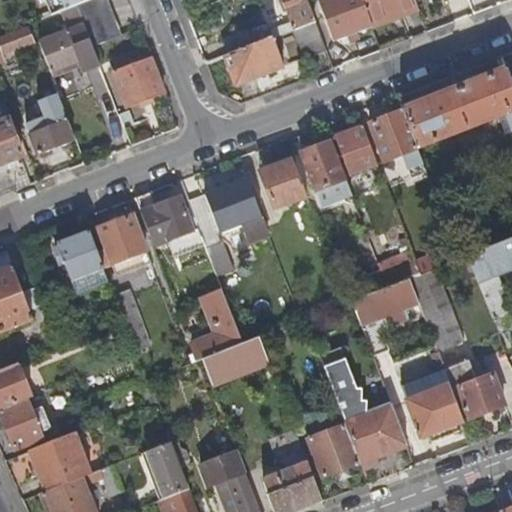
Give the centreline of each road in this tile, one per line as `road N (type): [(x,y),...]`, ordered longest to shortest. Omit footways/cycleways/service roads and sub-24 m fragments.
road 1 (residential): [(511,24),(204,141)]
road 2 (residential): [(204,141),(0,220)]
road 3 (residential): [(363,511),(511,454)]
road 4 (residential): [(151,0),(204,141)]
